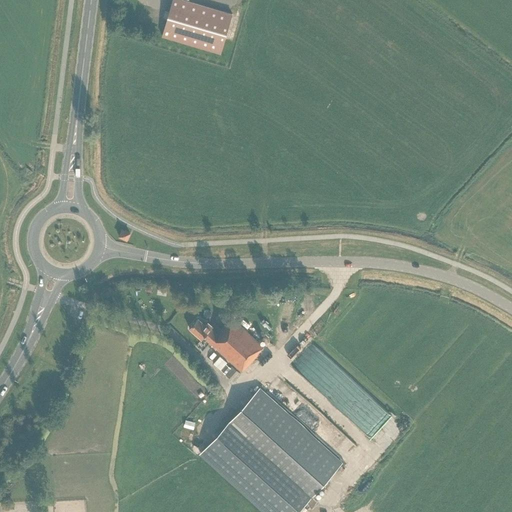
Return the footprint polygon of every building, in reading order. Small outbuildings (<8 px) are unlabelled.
[(172,0),(162,36),(221,54),(232,14),(183,0),(172,0)] [(130,234),(122,230),(119,236),(127,240),(130,234)] [(242,372),(252,360),(258,354),(257,354),(263,347),(232,318),(217,334),(211,329),(212,328),(208,323),(205,326),(198,319),(189,328),(201,340),(203,338),(242,372)] [(304,373),(325,351),(314,341),(294,362),(304,373)] [(226,364),(221,370),(226,375),(231,369),(226,364)] [(239,375),(232,368),(231,369),(226,375),(234,381),(239,375)] [(264,511),(297,511),(341,463),(260,388),(200,454),(264,511)]
